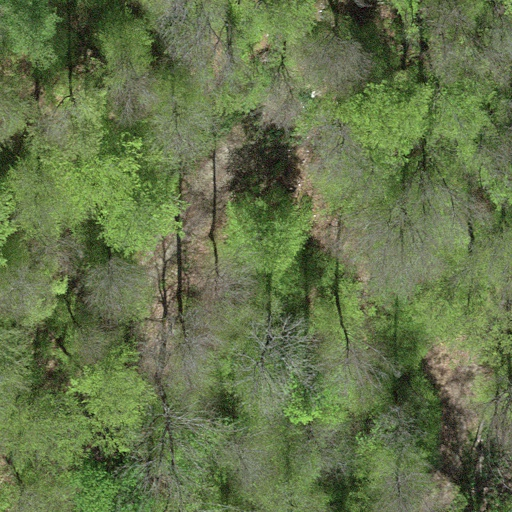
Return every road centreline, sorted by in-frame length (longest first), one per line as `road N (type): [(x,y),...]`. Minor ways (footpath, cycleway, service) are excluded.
road 1 (track): [(27,511),(128,289),(210,157),(257,105)]
road 2 (track): [(511,292),(423,511)]
